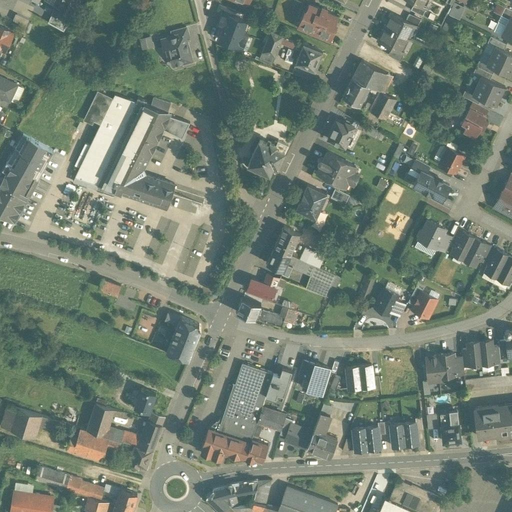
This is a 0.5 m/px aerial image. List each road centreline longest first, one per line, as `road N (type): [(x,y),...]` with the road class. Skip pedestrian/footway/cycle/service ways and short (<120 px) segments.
road 1 (tertiary): [(477,458),(192,479)]
road 2 (residential): [(279,336),(380,341),(467,324),(511,299)]
road 3 (tertiary): [(270,211),(374,0)]
road 4 (residential): [(196,0),(241,194),(270,211)]
road 5 (residential): [(220,316),(26,243)]
road 6 (tertiary): [(166,470),(168,441),(220,316)]
road 7 (residential): [(511,232),(468,208),(511,118)]
